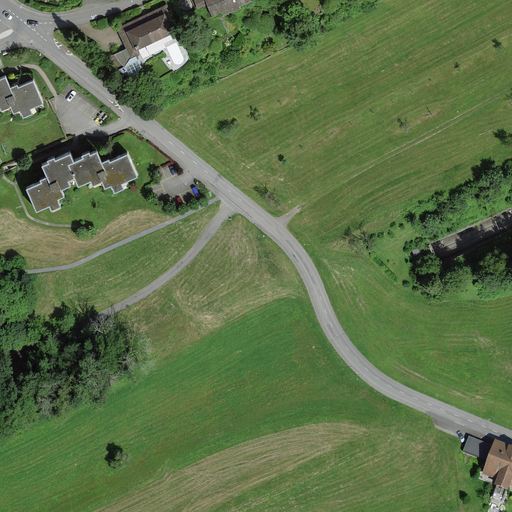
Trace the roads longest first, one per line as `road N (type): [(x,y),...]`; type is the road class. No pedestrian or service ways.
road 1 (residential): [(31,28),(276,228),(356,362),(410,397),(511,440)]
road 2 (track): [(276,228),(486,106)]
